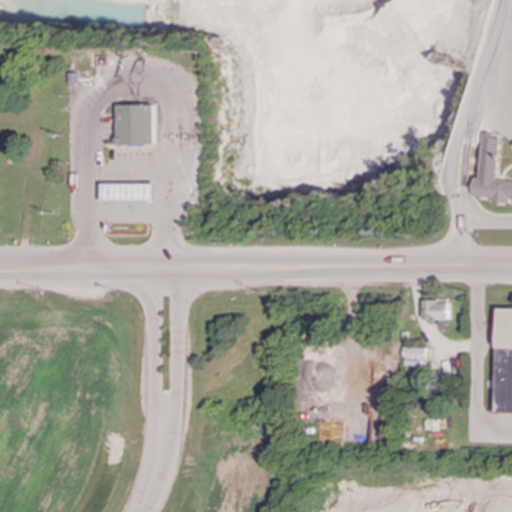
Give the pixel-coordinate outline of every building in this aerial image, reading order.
[(119,105),(120,145),(157,144),(157,105),(119,105)] [(473,196),(494,197),(493,199),(511,200),(511,180),(498,180),(501,135),(483,134),(480,178),(474,177),(473,196)] [(105,184),(105,202),(159,201),(158,183),(105,184)] [(425,299),(425,319),(450,320),(451,299),(425,299)] [(511,308),(500,308),(498,412),(511,412),(511,308)] [(404,359),(429,359),(429,348),(405,347),(404,359)]
